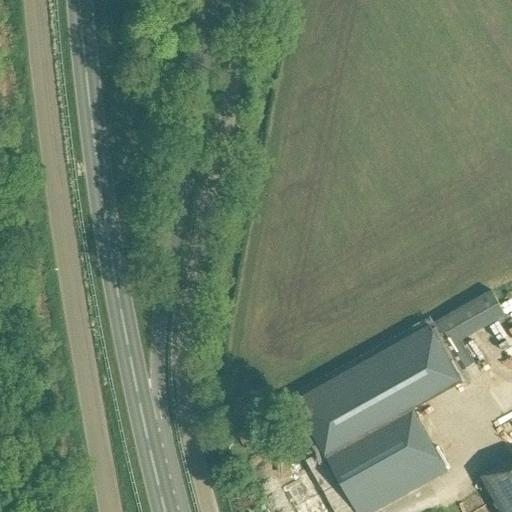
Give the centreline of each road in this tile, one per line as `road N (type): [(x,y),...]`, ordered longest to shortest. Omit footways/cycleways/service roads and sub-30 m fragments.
road 1 (unclassified): [(206,511),(187,425),(186,317),(250,0)]
road 2 (trunk): [(165,511),(118,297),(79,0)]
road 3 (unclassified): [(112,511),(37,0)]
